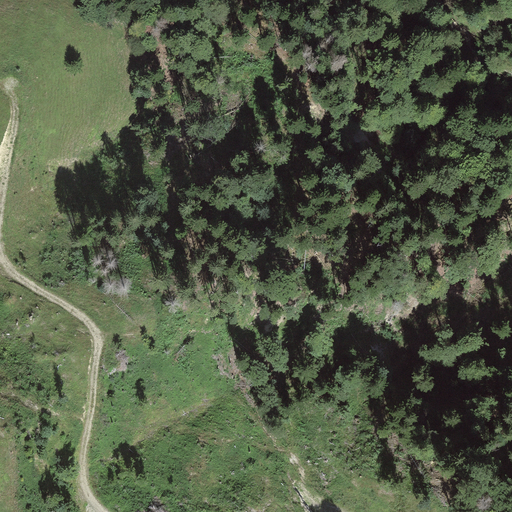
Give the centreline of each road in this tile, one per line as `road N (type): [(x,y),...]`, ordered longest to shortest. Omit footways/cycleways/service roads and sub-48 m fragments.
road 1 (track): [(0,253),(20,277),(95,330),(83,477),(100,511)]
road 2 (track): [(0,84),(15,105),(0,218)]
